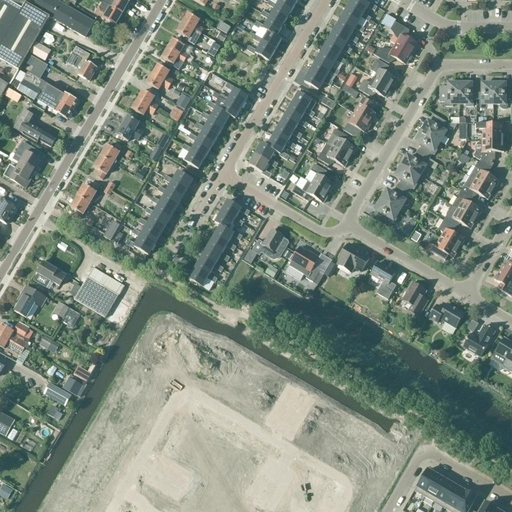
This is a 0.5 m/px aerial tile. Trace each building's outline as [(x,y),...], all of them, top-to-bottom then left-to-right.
[(25,11),(3,0),(0,0),(0,60),(19,72),(49,19),(33,10),(27,7),(25,11)] [(3,0),(25,11),(27,7),(33,10),(38,0),(3,0)] [(94,23),(55,0),(38,0),(33,10),(49,19),(50,18),(86,39),(94,23)] [(122,15),(129,3),(124,0),(109,0),(113,2),(110,7),(122,15)] [(267,6),(275,10),(289,18),(295,8),(282,0),(280,0),(277,6),(269,2),(267,6)] [(353,0),(349,7),(363,15),(367,8),(375,13),(377,9),(369,4),(368,5),(359,0),(353,0)] [(220,8),(214,5),(211,10),(217,13),(220,8)] [(116,27),(122,15),(110,7),(107,13),(99,9),(96,15),(103,19),(116,27)] [(371,19),(363,15),(349,7),(343,18),(357,26),(361,19),(368,23),(370,21),(371,19)] [(282,29),(289,18),(275,10),(271,17),(263,12),(261,16),(268,21),(282,29)] [(182,24),(201,35),(204,30),(197,26),(199,22),(188,15),(182,24)] [(391,25),(394,20),(386,16),(383,21),(391,25)] [(365,30),(357,26),(343,18),(337,28),(351,36),(355,30),(362,34),(365,30)] [(257,23),(254,27),(260,30),(261,29),(263,30),(268,33),(277,38),(282,29),(268,21),(265,26),(264,27),(257,23)] [(217,29),(217,30),(227,35),(231,29),(221,23),(217,29)] [(182,24),(177,34),(187,40),(186,42),(194,46),(198,40),(201,35),(182,24)] [(394,36),(390,43),(395,46),(412,56),(418,46),(405,38),(409,32),(395,24),(391,31),(394,36)] [(358,41),(351,36),(337,28),(331,39),(344,47),(348,40),(356,45),(358,41)] [(59,45),(63,36),(54,32),(50,41),(59,45)] [(227,37),(220,33),(216,40),(223,44),(227,37)] [(254,39),(253,41),(261,45),(262,43),(276,51),(282,41),(277,38),(268,33),(263,41),(256,37),(254,39)] [(352,51),(344,47),(331,39),(324,50),(338,58),(342,51),(350,55),(352,51)] [(194,59),(189,56),(182,52),(184,47),(173,41),(167,50),(186,61),(191,64),(194,59)] [(30,54),(45,63),(51,52),(36,43),(30,54)] [(249,47),(247,51),(255,56),(256,55),(269,63),(276,51),(262,43),(261,45),(257,52),(249,47)] [(214,44),(208,54),(215,58),(221,48),(214,44)] [(405,66),(412,56),(395,46),(392,51),(379,50),(375,57),(389,65),(393,59),(405,66)] [(368,47),(366,51),(372,56),(375,51),(368,47)] [(85,63),(86,63),(90,56),(76,48),(72,55),(81,60),(77,68),(81,70),(78,76),(90,82),(97,69),(85,63)] [(183,65),(186,61),(167,50),(162,59),(173,66),(176,61),(183,65)] [(346,62),(338,58),(324,50),(318,60),(332,68),(336,62),(343,66),(346,62)] [(339,73),(332,68),(318,60),(312,71),(326,79),(329,72),(337,77),(339,73)] [(374,80),(389,89),(391,86),(393,87),(396,81),(394,80),(395,80),(385,74),(389,68),(376,61),(370,71),(377,75),(374,80)] [(152,76),(171,86),(174,82),(167,77),(169,73),(158,66),(152,76)] [(333,84),(326,79),(312,71),(304,83),(311,87),(308,92),(316,96),(318,92),(323,83),(331,88),(333,84)] [(64,94),(63,94),(28,73),(17,91),(35,102),(41,92),(73,111),(78,102),(64,94)] [(171,87),(171,86),(152,76),(147,85),(158,92),(161,87),(168,91),(171,87)] [(0,100),(8,87),(9,86),(0,80),(0,100)] [(387,92),(389,89),(374,80),(371,85),(364,81),(359,91),(371,98),(374,93),(384,99),(384,98),(386,99),(389,94),(387,92)] [(459,106),(460,83),(452,83),(452,85),(449,85),(449,88),(439,88),(439,103),(445,103),(445,108),(453,108),(453,105),(459,106)] [(476,101),(476,88),(470,88),(470,86),(467,86),(467,83),(460,83),(459,106),(466,106),(466,108),(473,108),(473,101),(476,101)] [(493,106),(493,83),(486,83),(486,86),(482,86),(482,88),(476,88),(476,101),(479,101),(479,107),(480,108),(480,109),(481,110),(482,110),(483,111),(484,111),(485,111),(486,110),(487,109),(487,108),(487,107),(487,106),(493,106)] [(501,83),(493,83),(493,106),(499,106),(499,107),(500,108),(500,109),(501,110),(502,110),(503,111),(504,111),(505,111),(506,110),(507,109),(507,108),(507,107),(507,101),(510,101),(511,88),(504,88),(504,86),(501,86),(501,83)] [(229,100),(243,108),(248,99),(235,91),(236,89),(227,85),(225,89),(233,93),(229,100)] [(68,120),(73,111),(41,92),(35,102),(33,106),(44,113),(47,108),(53,111),(68,120)] [(137,101),(156,112),(159,107),(152,103),(154,98),(143,92),(137,101)] [(13,102),(17,96),(11,93),(7,99),(13,102)] [(307,111),(312,102),(315,97),(307,93),(305,98),(298,94),(291,106),(305,115),(312,119),(315,115),(307,111)] [(243,108),(229,100),(221,95),(220,97),(215,94),(213,98),(218,101),(215,106),(218,108),(217,109),(222,112),(231,117),(230,118),(235,121),(243,108)] [(185,111),(191,101),(182,96),(176,106),(185,111)] [(336,105),(334,104),(325,98),(323,102),(335,108),(336,105)] [(354,115),(371,125),(374,119),(373,118),(375,115),(371,112),(374,107),(363,100),(354,115)] [(153,117),(156,112),(137,101),(132,111),(143,117),(146,113),(153,117)] [(333,111),(335,108),(323,102),(321,105),(333,111)] [(231,117),(222,112),(217,109),(218,108),(215,106),(210,103),(207,107),(215,112),(211,118),(225,126),(230,118),(231,117)] [(198,121),(204,109),(197,106),(191,118),(198,121)] [(301,121),(305,115),(291,106),(285,117),(298,125),(306,130),(308,126),(301,121)] [(184,113),(175,108),(169,118),(178,123),(184,113)] [(37,144),(39,140),(52,148),(56,139),(31,125),(35,118),(24,112),(14,129),(25,136),(24,137),(37,144)] [(225,126),(211,118),(203,114),(201,118),(209,122),(205,129),(219,137),(225,126)] [(367,131),(371,125),(354,115),(343,132),(355,139),(359,131),(364,134),(366,130),(367,131)] [(122,127),(141,138),(144,133),(137,129),(139,124),(128,117),(122,127)] [(295,132),(298,125),(285,117),(278,128),(292,136),(300,140),(302,136),(295,132)] [(424,125),(420,132),(439,143),(443,137),(444,137),(445,137),(446,137),(446,136),(447,136),(447,135),(447,134),(448,134),(448,133),(447,133),(447,132),(447,131),(448,128),(454,131),(456,126),(451,126),(450,126),(438,119),(435,124),(434,123),(432,126),(428,123),(426,126),(424,125)] [(195,128),(191,135),(198,140),(212,148),(219,137),(205,129),(197,124),(195,128)] [(476,135),(482,137),(482,142),(503,143),(503,138),(504,138),(504,131),(501,131),(501,126),(486,125),(478,125),(476,125),(476,135)] [(138,142),(141,138),(122,127),(117,136),(128,143),(131,138),(138,142)] [(288,143),(292,136),(278,128),(272,138),(286,147),(294,151),(296,147),(288,143)] [(331,148),(349,159),(352,155),(353,155),(356,150),(343,142),(346,137),(335,130),(330,138),(334,143),(332,148),(331,148)] [(436,149),(439,143),(420,132),(416,138),(418,139),(417,142),(421,145),(419,148),(421,149),(418,153),(429,160),(432,155),(434,157),(438,150),(436,149)] [(162,149),(168,138),(161,134),(155,145),(162,149)] [(212,148),(198,140),(191,135),(189,139),(196,144),(192,150),(206,158),(212,148)] [(282,153),(286,147),(272,138),(267,147),(266,148),(275,153),(280,156),(279,157),(287,162),(288,160),(290,158),(282,153)] [(502,147),(503,143),(482,142),(482,143),(478,143),(476,144),(475,147),(476,149),(475,153),(473,158),(480,162),(479,164),(489,170),(490,171),(494,165),(492,164),(493,161),(493,153),(504,154),(504,147),(502,147)] [(20,150),(14,161),(19,164),(33,172),(40,161),(34,157),(37,152),(23,144),(20,150)] [(266,148),(267,147),(262,144),(254,157),(268,165),(276,169),(278,165),(270,161),(275,153),(266,148)] [(101,158),(113,165),(119,154),(122,148),(117,145),(114,151),(107,147),(101,158)] [(331,148),(332,148),(326,145),(322,152),(318,160),(329,167),(332,161),(343,168),(345,169),(348,164),(347,163),(349,159),(331,148)] [(185,146),(182,150),(185,151),(190,154),(186,161),(185,163),(199,171),(206,158),(192,150),(185,146)] [(155,147),(151,155),(157,158),(161,151),(155,147)] [(134,155),(128,152),(125,157),(131,161),(134,155)] [(426,165),(429,160),(418,153),(415,158),(413,157),(412,160),(408,158),(406,161),(404,160),(400,166),(419,177),(423,171),(425,173),(429,166),(426,165)] [(290,158),(288,160),(296,165),(297,162),(295,161),(296,159),(291,156),(290,158)] [(264,172),(268,165),(254,157),(249,166),(262,174),(261,175),(269,180),(272,176),(264,172)] [(106,176),(113,165),(101,158),(94,169),(101,173),(98,178),(103,181),(106,176)] [(489,170),(479,164),(478,163),(469,178),(475,181),(493,192),(495,187),(496,188),(499,183),(486,175),(489,170)] [(10,166),(4,177),(26,190),(33,178),(31,177),(33,172),(19,164),(16,170),(10,166)] [(312,185),(327,194),(328,193),(330,194),(334,187),(332,185),(333,185),(323,179),(327,173),(315,166),(311,172),(317,176),(312,185)] [(416,183),(419,177),(400,166),(396,173),(398,174),(396,177),(401,179),(399,182),(401,183),(398,188),(409,195),(412,190),(414,191),(418,185),(416,183)] [(142,182),(146,175),(148,171),(144,169),(141,173),(140,172),(136,178),(142,182)] [(284,172),(281,178),(286,181),(289,175),(284,172)] [(171,185),(185,194),(193,181),(179,173),(174,182),(166,177),(164,181),(171,185)] [(493,192),(475,181),(469,178),(461,193),(472,199),(475,194),(488,202),(491,197),(490,196),(493,192)] [(107,188),(113,192),(116,186),(110,183),(107,188)] [(327,194),(312,185),(311,186),(307,184),(302,192),(296,188),(292,194),(309,203),(312,198),(321,204),(322,203),(324,205),(328,197),(326,196),(327,194)] [(11,196),(14,190),(5,185),(2,191),(11,196)] [(78,198),(90,205),(96,194),(96,193),(99,188),(94,185),(91,190),(84,186),(78,198)] [(179,204),(185,194),(171,185),(168,192),(160,188),(158,192),(165,196),(179,204)] [(110,197),(113,192),(107,188),(104,193),(110,197)] [(414,197),(409,195),(398,188),(395,193),(393,192),(391,195),(387,192),(385,195),(383,194),(380,201),(399,212),(408,197),(412,200),(414,197)] [(284,192),(280,198),(286,201),(289,196),(284,192)] [(469,204),(472,199),(461,193),(456,201),(452,207),(457,210),(475,221),(478,217),(479,217),(482,212),(469,204)] [(173,215),(179,204),(165,196),(161,203),(154,198),(151,202),(159,207),(173,215)] [(0,221),(7,225),(17,209),(3,201),(0,198),(0,221)] [(78,198),(71,209),(78,213),(74,218),(76,219),(80,221),(83,216),(90,205),(78,198)] [(395,218),(399,212),(380,201),(376,207),(378,208),(376,211),(380,214),(378,217),(380,218),(377,222),(389,229),(392,224),(394,225),(397,219),(395,218)] [(222,211),(236,219),(240,213),(248,217),(250,213),(242,209),(241,210),(228,202),(222,211)] [(167,226),(173,215),(159,207),(155,214),(147,209),(145,213),(153,218),(167,226)] [(473,225),(475,221),(457,210),(455,215),(449,213),(443,222),(455,228),(458,223),(471,231),(474,226),(473,225)] [(244,224),(236,219),(222,211),(215,224),(220,227),(220,226),(229,231),(234,223),(241,228),(244,224)] [(160,236),(167,226),(153,218),(149,224),(141,220),(139,224),(146,228),(160,236)] [(89,219),(86,224),(90,227),(91,228),(92,228),(95,223),(89,219)] [(114,219),(104,236),(111,240),(121,223),(114,219)] [(411,221),(403,235),(408,238),(417,225),(411,221)] [(452,234),(455,228),(443,222),(438,230),(443,235),(440,240),(458,250),(461,246),(462,247),(465,241),(452,234)] [(234,234),(229,231),(220,226),(220,227),(215,236),(229,244),(233,237),(240,242),(243,238),(235,233),(234,234)] [(154,247),(160,236),(146,228),(142,235),(135,230),(132,234),(140,239),(154,247)] [(282,239),(283,238),(272,231),(264,245),(259,242),(253,252),(260,257),(261,254),(273,260),(274,261),(278,260),(280,259),(288,245),(288,243),(282,239)] [(420,237),(415,233),(411,240),(416,244),(420,237)] [(236,248),(229,244),(215,236),(209,246),(222,255),(226,248),(234,252),(236,248)] [(148,257),(154,247),(140,239),(136,246),(128,241),(126,245),(134,250),(135,249),(148,257)] [(458,250),(440,240),(437,244),(431,242),(426,251),(445,262),(448,257),(454,260),(457,255),(456,254),(458,250)] [(230,259),(222,255),(209,246),(202,257),(216,265),(220,259),(228,263),(230,259)] [(337,266),(351,274),(354,269),(362,273),(370,260),(347,246),(339,260),(340,261),(337,266)] [(310,255),(300,249),(295,257),(292,262),(292,263),(289,269),(306,279),(313,284),(317,286),(324,275),(320,272),(320,271),(314,267),(319,259),(311,254),(310,255)] [(224,270),(216,265),(202,257),(196,268),(210,276),(214,269),(221,274),(224,270)] [(66,276),(44,263),(37,275),(38,275),(35,282),(46,289),(50,282),(51,283),(51,282),(60,287),(66,276)] [(511,266),(505,263),(500,272),(511,279),(511,266)] [(332,264),(324,276),(328,278),(335,266),(332,264)] [(377,295),(388,301),(396,287),(390,284),(395,274),(378,264),(371,276),(383,283),(377,295)] [(217,280),(210,276),(196,268),(189,281),(202,289),(208,280),(215,284),(217,280)] [(271,268),(267,275),(273,279),(277,272),(271,268)] [(334,279),(341,272),(338,268),(331,276),(334,279)] [(88,279),(75,301),(113,324),(120,328),(133,305),(119,297),(125,287),(94,269),(88,279)] [(283,280),(292,287),(298,279),(290,272),(283,280)] [(511,279),(500,272),(494,282),(503,287),(500,292),(511,299),(511,297),(511,279)] [(411,273),(406,281),(410,284),(415,276),(411,273)] [(411,314),(418,318),(426,305),(421,302),(426,293),(412,284),(402,301),(411,307),(408,312),(411,314)] [(45,299),(33,292),(28,300),(23,298),(20,303),(18,302),(20,303),(14,313),(26,320),(36,303),(41,306),(45,299)] [(81,316),(70,309),(60,304),(55,313),(64,318),(62,322),(73,329),(81,316)] [(429,320),(437,324),(439,320),(455,330),(464,315),(448,305),(444,311),(437,306),(429,320)] [(0,336),(24,350),(29,342),(24,339),(29,331),(18,324),(12,332),(1,325),(0,326),(0,336)] [(488,345),(495,333),(485,327),(477,339),(471,335),(463,348),(481,359),(488,346),(488,345)] [(0,336),(0,346),(5,349),(6,347),(13,350),(16,352),(21,356),(18,361),(24,364),(30,353),(24,350),(0,336)] [(44,337),(40,344),(48,349),(52,342),(44,337)] [(496,354),(491,361),(511,372),(511,344),(504,339),(495,354),(496,354)] [(165,340),(158,352),(166,357),(165,357),(171,361),(172,360),(177,363),(180,359),(186,362),(192,351),(186,348),(184,351),(165,340)] [(202,358),(191,378),(203,385),(206,379),(211,382),(218,372),(212,368),(214,365),(202,358)] [(474,360),(470,367),(476,371),(480,364),(474,360)] [(152,376),(148,382),(159,388),(163,382),(168,385),(175,374),(155,362),(149,374),(152,376)] [(57,369),(51,366),(47,374),(52,377),(57,369)] [(78,368),(73,376),(86,383),(91,375),(78,368)] [(228,373),(217,393),(228,399),(231,394),(237,397),(243,387),(238,383),(240,380),(228,373)] [(87,386),(86,386),(75,379),(70,376),(69,379),(69,378),(62,389),(77,398),(77,397),(79,398),(87,386)] [(50,384),(43,395),(65,408),(71,397),(50,384)] [(254,388),(242,408),(254,414),(257,409),(263,412),(269,402),(264,398),(265,395),(254,388)] [(140,398),(134,407),(153,418),(158,408),(146,401),(149,396),(138,389),(135,395),(140,398)] [(124,414),(120,420),(131,426),(134,421),(148,428),(153,418),(134,407),(128,416),(124,414)] [(53,408),(48,416),(54,420),(59,411),(53,408)] [(0,434),(6,438),(15,422),(0,413),(0,434)] [(189,417),(179,435),(189,440),(199,422),(189,417)] [(314,432),(306,445),(316,450),(327,431),(318,425),(321,421),(314,417),(308,428),(314,432)] [(199,422),(189,440),(197,445),(208,427),(199,422)] [(208,427),(197,445),(206,451),(217,433),(208,427)] [(115,440),(110,449),(129,460),(134,450),(122,443),(125,437),(114,431),(110,437),(115,440)] [(327,431),(316,450),(326,455),(333,443),(339,446),(345,435),(339,432),(336,437),(327,431)] [(217,433),(206,451),(215,456),(225,438),(217,433)] [(225,438),(215,456),(224,461),(234,443),(225,438)] [(234,443),(224,461),(233,466),(243,448),(234,443)] [(243,448),(233,466),(241,471),(252,453),(243,448)] [(100,455),(96,461),(107,468),(110,462),(123,470),(129,460),(110,449),(109,449),(104,458),(100,455)] [(350,449),(344,460),(349,463),(346,468),(358,475),(369,456),(358,449),(356,452),(350,449)] [(252,453),(241,471),(251,477),(262,459),(252,453)] [(427,471),(414,492),(425,498),(437,478),(434,476),(434,475),(427,471)] [(92,480),(85,492),(104,503),(111,491),(106,488),(109,483),(98,476),(95,482),(92,480)] [(437,478),(425,498),(434,504),(447,482),(441,479),(440,480),(437,478)] [(447,482),(434,504),(443,509),(456,488),(452,487),(453,486),(447,482)] [(314,484),(309,492),(327,503),(332,495),(314,484)] [(4,486),(0,493),(0,495),(7,500),(12,491),(4,486)] [(456,488),(443,509),(448,511),(454,511),(465,493),(459,490),(456,488)] [(309,492),(305,500),(322,511),(327,503),(309,492)] [(465,493),(454,511),(467,511),(476,499),(465,493)] [(188,496),(178,511),(191,511),(198,501),(188,496)] [(75,507),(72,511),(84,511),(82,511),(85,505),(74,499),(71,505),(75,507)] [(305,500),(300,508),(306,511),(321,511),(322,511),(305,500)] [(198,501),(191,511),(203,511),(206,506),(198,501)]
